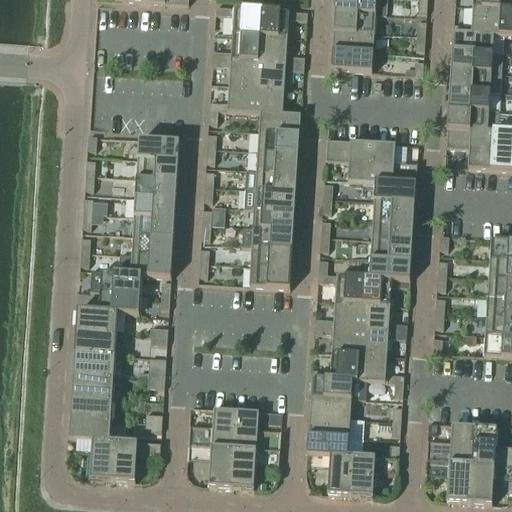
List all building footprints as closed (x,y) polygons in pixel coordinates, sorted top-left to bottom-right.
[(188,10),(188,0),(142,0),(142,7),(188,10)] [(375,20),(376,1),(360,0),(335,0),(335,18),(375,20)] [(500,14),(500,0),(473,0),(472,13),(500,14)] [(511,15),(511,0),(500,0),(500,14),(511,15)] [(426,19),(427,4),(418,4),(417,19),(426,19)] [(259,41),(261,15),(215,12),(215,20),(233,21),(232,40),(259,41)] [(498,40),(500,14),(472,13),(471,31),(453,30),(453,37),(493,40),(494,40),(498,40)] [(511,15),(500,14),(498,40),(511,41),(511,15)] [(287,43),(288,25),(306,26),(307,18),(261,15),(259,41),(287,43)] [(374,39),(375,20),(335,18),(333,37),(374,39)] [(425,43),(426,27),(417,27),(416,42),(425,43)] [(373,59),(374,39),(333,37),(332,56),(373,59)] [(492,58),(494,40),(493,40),(453,37),(451,57),(492,59),(492,58)] [(258,67),(259,41),(232,40),(231,58),(213,57),(212,64),(258,67)] [(286,61),(287,43),(259,41),(258,67),(304,70),(304,63),(286,61)] [(424,57),(425,43),(416,42),(415,56),(424,57)] [(372,79),(373,59),(332,56),(331,76),(372,79)] [(492,58),(492,59),(451,57),(450,76),(501,79),(502,59),(492,58)] [(256,93),(258,67),(212,64),(212,71),(230,73),(229,91),(256,93)] [(284,94),(285,76),(303,77),(304,70),(258,67),(256,93),(284,94)] [(422,82),(423,68),(414,67),(413,81),(422,82)] [(500,98),(501,79),(450,76),(449,95),(500,98)] [(255,119),(256,93),(229,91),(227,109),(209,108),(209,116),(218,117),(255,119)] [(283,112),(284,94),(256,93),(255,119),(260,119),(300,121),(301,114),(283,112)] [(499,117),(500,98),(449,95),(448,114),(499,117)] [(497,136),(499,117),(448,114),(447,133),(487,136),(487,135),(492,135),(497,136)] [(208,130),(217,130),(218,117),(209,116),(208,130)] [(299,141),(300,121),(260,119),(258,138),(299,141)] [(490,175),(492,135),(487,135),(487,136),(447,133),(445,153),(468,155),(467,174),(490,175)] [(511,176),(511,136),(497,136),(492,135),(490,175),(511,176)] [(298,160),(299,141),(258,138),(257,157),(298,160)] [(215,154),(216,141),(207,140),(206,154),(215,154)] [(96,156),(97,142),(88,142),(87,156),(96,156)] [(178,168),(179,148),(138,145),(137,165),(178,168)] [(370,188),(372,148),(326,145),(325,166),(348,168),(347,187),(370,188)] [(415,190),(417,170),(394,169),(395,149),(372,148),(370,188),(375,189),(375,188),(415,190)] [(214,170),(215,154),(206,154),(205,169),(214,170)] [(297,179),(298,160),(257,157),(256,176),(297,179)] [(177,187),(178,168),(137,165),(136,184),(177,187)] [(94,182),(95,167),(86,166),(85,181),(94,182)] [(296,198),(297,179),(256,176),(255,195),(296,198)] [(213,193),(214,178),(205,178),(204,192),(213,193)] [(93,197),(94,182),(85,181),(84,196),(93,197)] [(176,206),(177,187),(136,184),(135,203),(176,206)] [(414,209),(415,190),(375,188),(375,189),(373,207),(414,209)] [(331,204),(332,190),(324,190),(323,204),(331,204)] [(212,208),(213,193),(204,192),(203,207),(212,208)] [(294,217),(296,198),(255,195),(254,215),(294,217)] [(174,225),(176,206),(135,203),(134,223),(174,225)] [(330,219),(331,204),(323,204),(322,219),(330,219)] [(92,220),(93,205),(84,205),(83,219),(92,220)] [(413,229),(414,209),(373,207),(372,226),(413,229)] [(293,236),(294,217),(254,215),(252,234),(293,236)] [(210,231),(211,216),(203,216),(202,231),(210,231)] [(91,235),(92,220),(83,219),(82,234),(91,235)] [(173,244),(174,225),(134,223),(132,242),(173,244)] [(412,248),(413,229),(372,226),(371,245),(412,248)] [(329,243),(330,228),(321,227),(320,242),(329,243)] [(209,246),(210,231),(202,231),(201,246),(209,246)] [(292,255),(293,236),(252,234),(251,253),(292,255)] [(172,263),(173,244),(132,242),(131,261),(172,263)] [(328,257),(329,243),(320,242),(319,257),(328,257)] [(448,256),(448,242),(440,242),(439,256),(448,256)] [(89,258),(90,245),(81,244),(81,258),(89,258)] [(411,267),(412,248),(371,245),(370,264),(411,267)] [(511,266),(511,246),(490,245),(489,265),(511,266)] [(291,275),(292,255),(251,253),(250,272),(291,275)] [(208,269),(209,256),(200,255),(199,269),(208,269)] [(88,272),(89,258),(81,258),(80,272),(88,272)] [(171,284),(172,263),(131,261),(130,279),(130,280),(141,281),(141,282),(171,284)] [(409,286),(411,267),(370,264),(369,283),(369,284),(409,286)] [(511,285),(511,266),(489,265),(488,284),(511,285)] [(327,280),(328,267),(319,266),(318,280),(327,280)] [(446,282),(447,268),(438,267),(437,281),(446,282)] [(207,283),(208,269),(199,269),(198,283),(207,283)] [(290,295),(291,275),(250,272),(249,292),(290,295)] [(140,300),(141,282),(171,284),(141,282),(141,281),(130,280),(130,279),(91,276),(89,297),(140,300)] [(362,309),(364,282),(327,280),(318,280),(317,288),(336,289),(334,307),(362,309)] [(445,297),(446,282),(437,281),(436,296),(445,297)] [(409,294),(409,286),(369,284),(369,283),(364,282),(362,309),(390,311),(391,292),(409,294)] [(511,304),(511,285),(488,284),(487,303),(511,304)] [(170,302),(170,288),(162,288),(161,301),(170,302)] [(139,320),(140,300),(89,297),(99,298),(98,316),(98,317),(118,318),(117,319),(139,320)] [(169,316),(170,302),(161,301),(160,315),(169,316)] [(511,324),(511,304),(487,303),(486,322),(511,324)] [(444,320),(445,305),(436,304),(435,319),(444,320)] [(360,335),(362,309),(334,307),(333,326),(315,325),(315,332),(360,335)] [(389,329),(390,311),(362,309),(360,335),(406,338),(407,330),(389,329)] [(116,340),(118,319),(139,321),(139,320),(117,319),(118,318),(98,317),(98,316),(81,315),(77,314),(75,337),(116,340)] [(443,335),(444,320),(435,319),(434,334),(443,335)] [(511,343),(511,324),(486,322),(484,342),(511,343)] [(359,360),(360,335),(315,332),(314,339),(332,340),(331,358),(359,360)] [(167,343),(167,334),(151,333),(150,342),(167,343)] [(386,362),(388,344),(406,345),(406,338),(360,335),(359,360),(386,362)] [(115,361),(116,340),(75,337),(74,359),(115,361)] [(167,351),(167,343),(150,342),(150,350),(167,351)] [(511,363),(511,343),(484,342),(483,362),(511,363)] [(441,359),(442,345),(433,345),(432,359),(441,359)] [(357,386),(359,360),(331,358),(330,377),(312,375),(311,383),(352,386),(357,386)] [(114,383),(115,361),(74,359),(73,380),(114,383)] [(385,380),(386,362),(359,360),(357,386),(395,389),(403,389),(403,381),(385,380)] [(148,385),(164,386),(166,365),(149,364),(148,385)] [(112,405),(114,383),(73,380),(71,402),(112,405)] [(351,405),(352,386),(311,383),(310,402),(351,405)] [(164,395),(164,386),(148,385),(147,393),(164,395)] [(402,403),(403,389),(395,389),(394,402),(402,403)] [(111,426),(112,405),(71,402),(70,423),(111,426)] [(350,424),(351,405),(310,402),(309,422),(350,424)] [(401,427),(401,414),(393,413),(392,427),(401,427)] [(233,455),(236,416),(213,415),(212,434),(189,432),(188,452),(233,455)] [(279,458),(280,438),(257,437),(258,417),(236,416),(233,455),(279,458)] [(162,429),(162,421),(145,420),(145,428),(162,429)] [(349,443),(350,424),(309,422),(308,441),(349,443)] [(110,447),(111,426),(70,423),(69,446),(73,447),(92,448),(92,446),(110,447)] [(400,441),(401,427),(392,427),(391,441),(400,441)] [(161,438),(162,429),(145,428),(144,437),(161,438)] [(471,470),(474,431),(451,430),(450,448),(427,447),(426,467),(471,470)] [(511,472),(511,452),(495,451),(496,432),(474,431),(471,470),(511,472)] [(307,461),(330,463),(330,461),(347,462),(348,462),(349,443),(308,441),(307,461)] [(112,487),(114,447),(110,447),(92,446),(92,448),(89,486),(112,487)] [(135,489),(137,449),(114,447),(112,487),(135,489)] [(398,465),(399,451),(390,451),(389,464),(398,465)] [(231,495),(233,455),(188,452),(188,454),(211,455),(208,493),(231,495)] [(254,496),(256,458),(279,459),(279,458),(233,455),(231,495),(254,496)] [(350,502),(352,462),(348,462),(347,462),(330,461),(330,463),(327,501),(350,502)] [(373,503),(374,478),(375,463),(352,462),(350,502),(373,503)] [(469,510),(471,470),(426,467),(426,469),(449,470),(446,508),(469,510)] [(492,511),(494,473),(511,474),(511,472),(471,470),(469,510),(492,511)]
